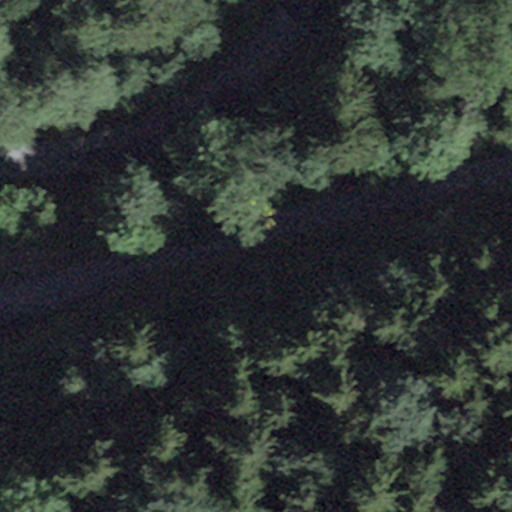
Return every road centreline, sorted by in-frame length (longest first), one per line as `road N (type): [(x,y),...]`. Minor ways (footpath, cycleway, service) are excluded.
road 1 (unclassified): [(0,292),(511,157)]
road 2 (unclassified): [(302,0),(241,71),(155,132),(95,152),(0,157)]
